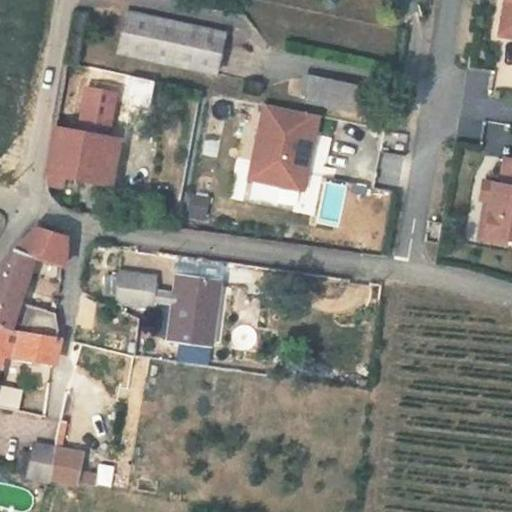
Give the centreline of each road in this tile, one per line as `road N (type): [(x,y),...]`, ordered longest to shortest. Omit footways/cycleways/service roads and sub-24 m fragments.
road 1 (residential): [(29,211),(299,279),(409,283)]
road 2 (residential): [(409,283),(450,0)]
road 3 (residential): [(63,0),(29,211)]
